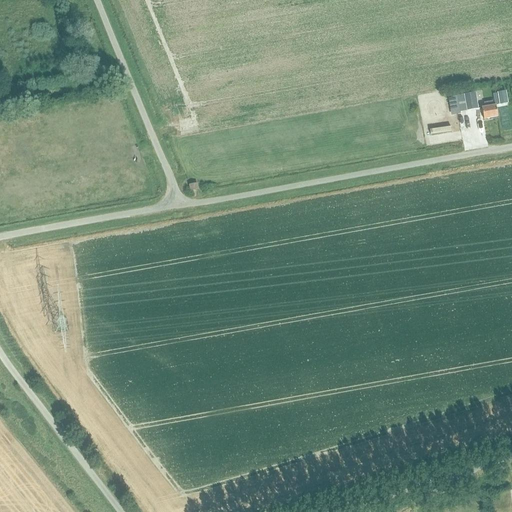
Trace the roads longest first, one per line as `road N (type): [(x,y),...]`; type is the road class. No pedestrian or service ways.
road 1 (unclassified): [(177,205),(511,146)]
road 2 (unclassified): [(177,205),(98,0)]
road 3 (unclassified): [(0,348),(34,407),(123,511)]
road 4 (unclassified): [(511,450),(331,511)]
road 5 (unclassified): [(0,237),(177,205)]
